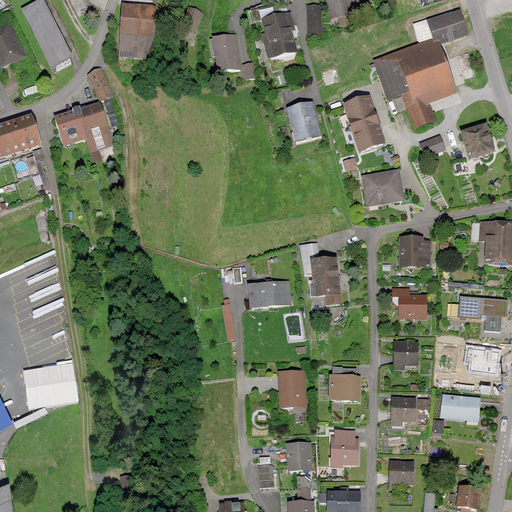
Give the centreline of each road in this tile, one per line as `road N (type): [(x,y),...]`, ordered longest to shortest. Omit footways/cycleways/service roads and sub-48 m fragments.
road 1 (residential): [(511,206),(371,237),(371,511)]
road 2 (track): [(87,479),(54,188)]
road 3 (residential): [(264,511),(242,449),(238,293)]
road 4 (residential): [(113,0),(84,75),(51,102),(0,119)]
road 5 (track): [(162,188),(162,163),(94,56)]
road 6 (residential): [(471,0),(511,139)]
